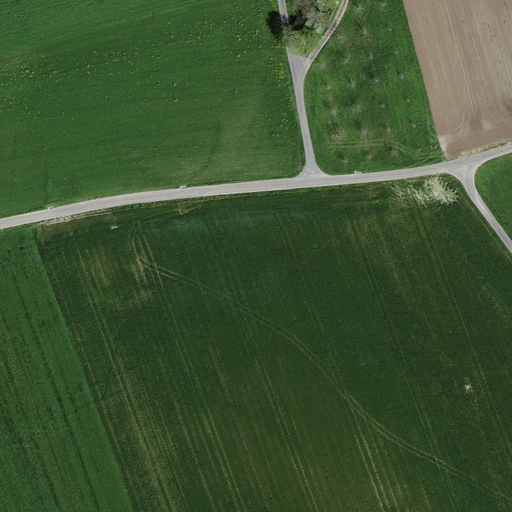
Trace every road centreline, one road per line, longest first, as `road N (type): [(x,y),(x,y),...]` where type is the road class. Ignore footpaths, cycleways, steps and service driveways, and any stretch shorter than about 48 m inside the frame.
road 1 (residential): [(0,224),(146,196),(314,181)]
road 2 (unclassified): [(283,0),(314,181)]
road 3 (residential): [(314,181),(461,163)]
